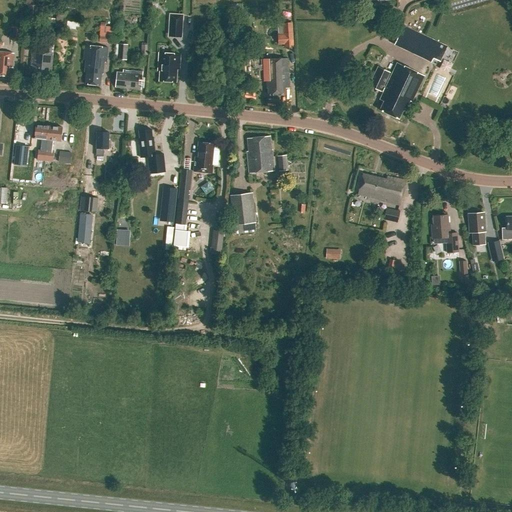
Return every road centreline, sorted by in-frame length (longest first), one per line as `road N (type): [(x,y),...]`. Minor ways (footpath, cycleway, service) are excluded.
road 1 (unclassified): [(0,90),(293,120),(463,177),(511,182)]
road 2 (primary): [(193,511),(0,491)]
